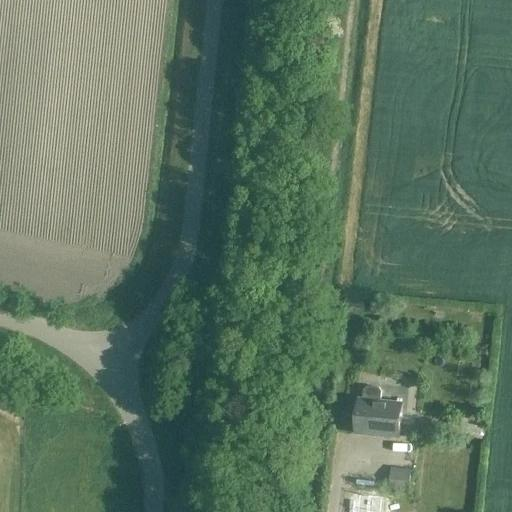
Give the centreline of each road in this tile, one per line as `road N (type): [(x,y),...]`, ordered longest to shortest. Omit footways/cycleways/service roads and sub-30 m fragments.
road 1 (unclassified): [(102,369),(148,322),(183,258),(214,0)]
road 2 (unclassified): [(151,511),(140,432),(102,369)]
